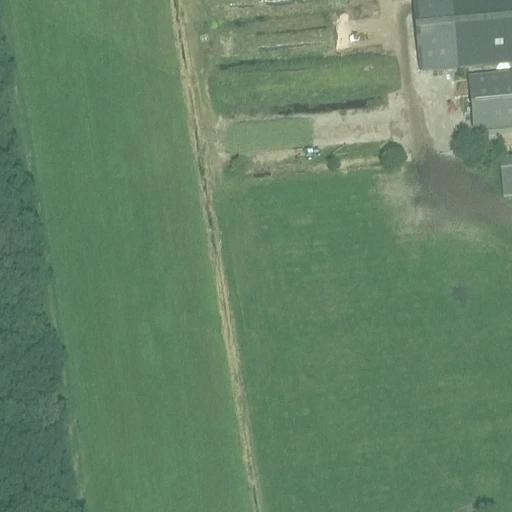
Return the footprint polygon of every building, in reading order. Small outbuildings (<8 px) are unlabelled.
[(266,0),(267,9),(294,7),(293,0),(266,0)] [(511,0),(412,0),(419,72),(456,69),(511,63),(511,0)] [(473,133),(511,129),(511,75),(468,80),(473,133)] [(360,139),(359,125),(343,126),(344,140),(360,139)] [(502,195),(511,193),(511,161),(500,163),(502,195)]
